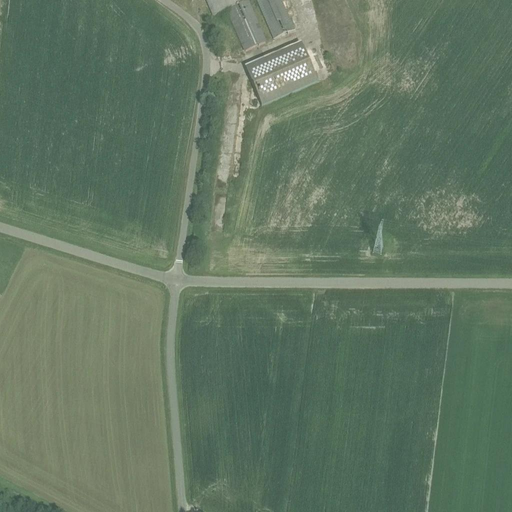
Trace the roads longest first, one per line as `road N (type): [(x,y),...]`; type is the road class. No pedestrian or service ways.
road 1 (unclassified): [(511,285),(176,280)]
road 2 (unclassified): [(176,280),(208,62),(202,34),(162,0)]
road 3 (unclassified): [(184,511),(170,359),(176,280)]
road 4 (unclassified): [(176,280),(0,228)]
